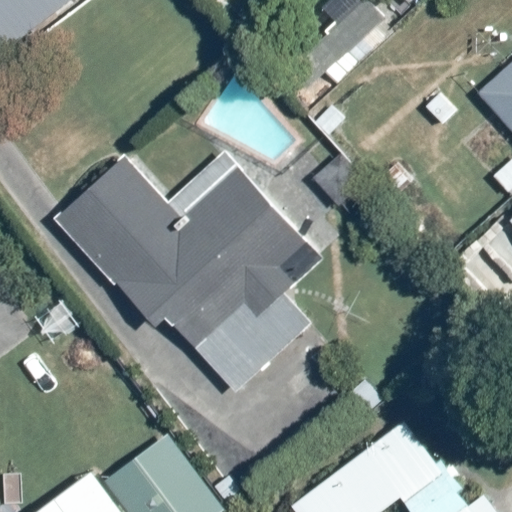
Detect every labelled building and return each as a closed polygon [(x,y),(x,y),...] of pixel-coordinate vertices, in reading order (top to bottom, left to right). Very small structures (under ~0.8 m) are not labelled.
[(0,0),(0,50),(70,0),(0,0)] [(392,20),(372,0),(321,0),(287,36),(333,81),(392,20)] [(327,251),(225,140),(168,192),(129,150),(61,213),(159,319),(169,311),(239,387),(314,319),(286,289),(327,251)] [(511,181),(484,208),(511,237),(511,181)] [(501,511),(489,496),(420,406),(294,501),(302,511),(501,511)] [(96,467),(34,511),(217,511),(226,506),(177,439),(169,429),(105,476),(98,466),(96,467)]
